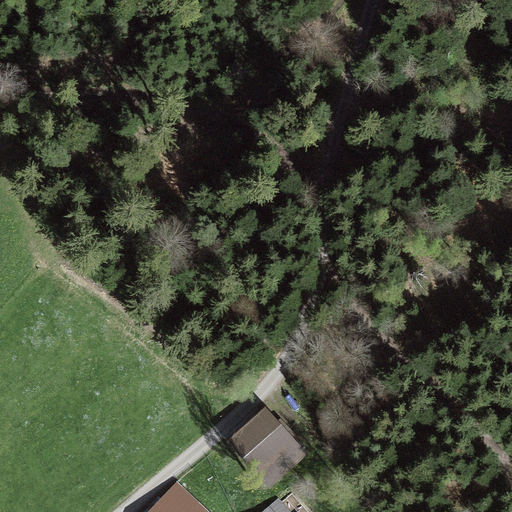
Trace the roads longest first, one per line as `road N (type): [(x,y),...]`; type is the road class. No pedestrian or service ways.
road 1 (track): [(370,0),(313,306),(291,355),(248,408)]
road 2 (track): [(291,355),(321,342),(366,344),(409,361),(511,469)]
road 3 (track): [(328,222),(409,361)]
